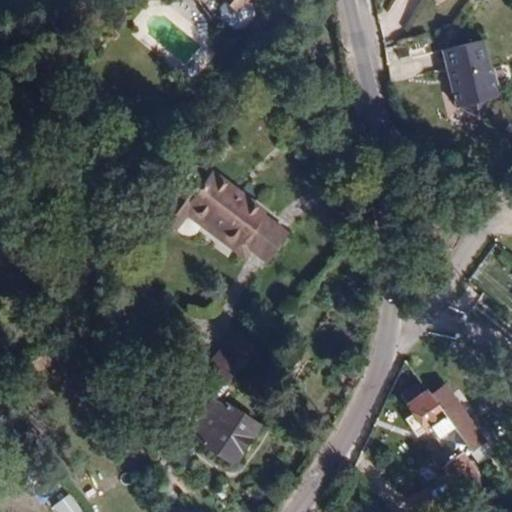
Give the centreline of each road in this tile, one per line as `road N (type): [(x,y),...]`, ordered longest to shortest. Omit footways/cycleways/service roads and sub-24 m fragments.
road 1 (tertiary): [(298,511),(340,449),(389,325),(393,224),(349,0)]
road 2 (track): [(389,325),(425,305),(511,192)]
